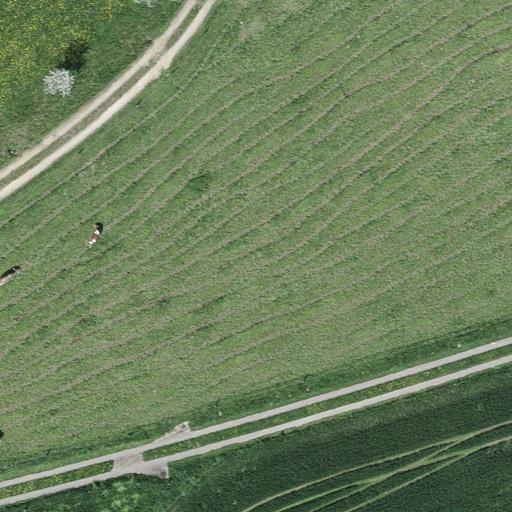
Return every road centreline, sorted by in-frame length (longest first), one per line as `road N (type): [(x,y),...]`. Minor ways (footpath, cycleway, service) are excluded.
road 1 (track): [(0,495),(260,429),(511,348)]
road 2 (track): [(195,0),(113,98),(0,180)]
